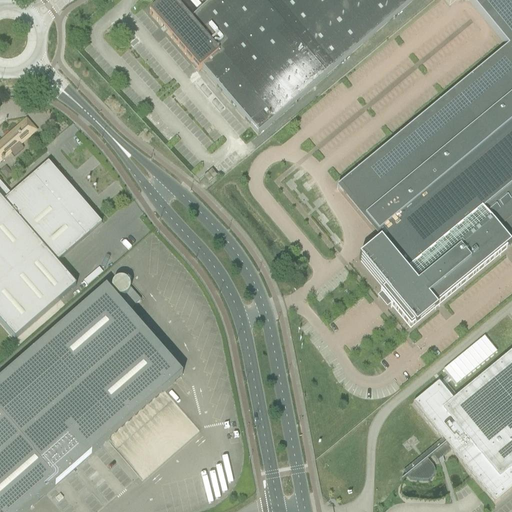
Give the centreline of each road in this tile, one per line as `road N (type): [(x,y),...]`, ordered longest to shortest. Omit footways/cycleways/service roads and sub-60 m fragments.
road 1 (tertiary): [(305,511),(263,303),(249,271),(187,201),(121,148)]
road 2 (tertiary): [(121,148),(221,277),(245,327),(276,508)]
